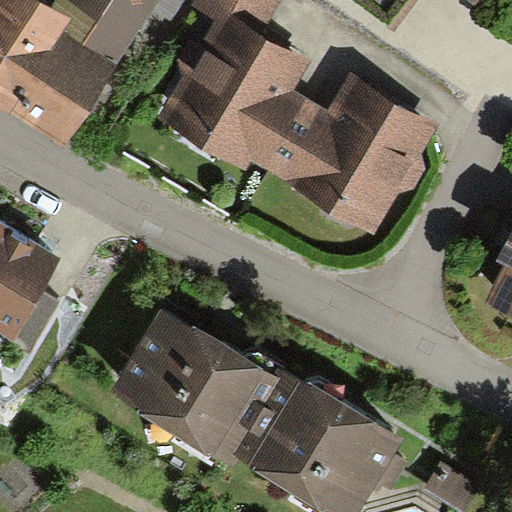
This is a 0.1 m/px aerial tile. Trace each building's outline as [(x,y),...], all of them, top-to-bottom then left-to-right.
[(0,0),(0,101),(49,133),(135,0),(52,0),(37,23),(0,0)] [(293,84),(314,51),(262,18),(273,0),(197,0),(218,13),(158,106),(246,160),(251,153),(265,162),(306,91),(293,84)] [(439,117),(351,66),(328,103),(306,91),(265,162),(374,226),(439,117)] [(507,247),(486,284),(511,297),(511,216),(498,241),(507,247)] [(0,236),(0,325),(2,327),(40,259),(0,236)] [(349,509),(403,420),(285,349),(280,358),(160,285),(104,377),(235,456),(242,444),(349,509)]
